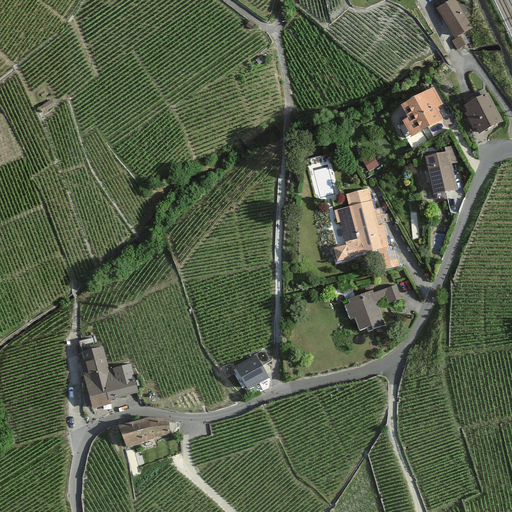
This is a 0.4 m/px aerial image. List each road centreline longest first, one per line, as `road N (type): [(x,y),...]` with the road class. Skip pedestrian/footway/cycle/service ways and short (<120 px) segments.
road 1 (residential): [(185,417),(230,413),(275,393),(361,374),(405,348),(480,175),(495,155),(511,149)]
road 2 (track): [(273,33),(288,101),(275,393)]
road 3 (residential): [(185,417),(133,412),(95,428),(77,472),(77,511)]
road 4 (track): [(419,511),(391,426),(395,356)]
